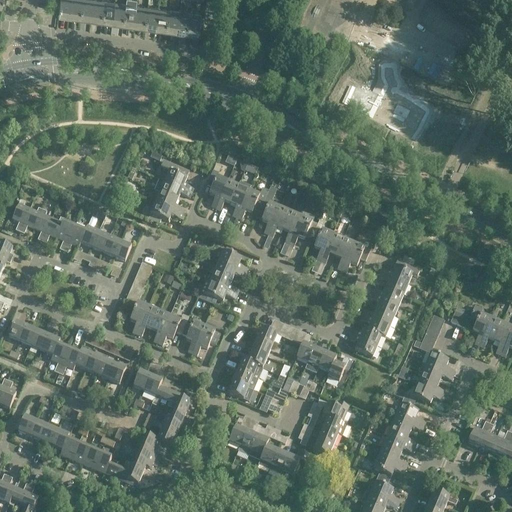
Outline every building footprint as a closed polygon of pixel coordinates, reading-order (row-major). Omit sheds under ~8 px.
[(60,0),(59,6),(58,13),(70,15),(71,0),(60,0)] [(80,16),(82,0),(71,0),(70,15),(80,16)] [(93,0),(82,0),(80,16),(91,18),(93,0)] [(102,19),(104,1),(94,0),(93,0),(91,18),(102,19)] [(137,1),(130,0),(126,0),(126,4),(123,22),(134,24),(137,6),(137,1)] [(115,3),(104,1),(102,19),(112,21),(115,3)] [(126,4),(115,3),(112,21),(123,22),(126,4)] [(147,8),(137,6),(134,24),(145,25),(147,8)] [(158,9),(147,8),(145,25),(156,27),(158,9)] [(169,11),(158,9),(156,27),(166,28),(169,11)] [(180,12),(169,11),(166,28),(177,30),(180,12)] [(190,14),(180,12),(177,30),(188,31),(190,14)] [(188,31),(199,33),(201,15),(190,14),(188,31)] [(161,169),(168,172),(164,183),(192,195),(194,190),(184,186),(186,180),(186,179),(189,173),(164,162),(161,169)] [(213,172),(208,183),(213,185),(209,196),(215,199),(211,209),(215,210),(227,183),(217,178),(218,174),(221,167),(216,165),(213,172)] [(192,195),(164,183),(159,181),(154,191),(160,193),(177,201),(180,195),(190,199),(192,195)] [(220,212),(224,203),(230,205),(238,187),(227,183),(215,210),(220,212)] [(236,208),(232,218),(237,220),(248,192),(238,187),(230,205),(236,208)] [(248,192),(237,220),(241,221),(245,212),(252,214),(253,211),(259,213),(263,202),(265,197),(262,195),(259,196),(248,192)] [(185,211),(175,207),(177,201),(160,193),(155,204),(182,216),(185,211)] [(263,202),(259,213),(264,215),(261,222),(268,225),(264,235),(268,237),(280,209),(270,205),(271,201),(266,198),(264,202),(263,202)] [(19,223),(15,231),(20,233),(30,210),(23,207),(25,203),(20,201),(12,220),(19,223)] [(155,204),(148,220),(159,225),(161,220),(168,222),(171,216),(181,220),(182,216),(155,204)] [(24,235),(27,227),(33,229),(42,210),(38,209),(37,213),(30,210),(20,233),(24,235)] [(268,237),(266,240),(271,242),(273,239),(277,229),(283,231),(290,213),(280,209),(268,237)] [(41,233),(37,241),(42,243),(52,219),(45,216),(47,213),(42,210),(33,229),(41,233)] [(290,213),(283,231),(289,234),(285,244),(283,247),(287,249),(289,246),(301,218),(290,213)] [(316,228),(317,225),(313,223),(315,218),(306,214),(303,213),(301,218),(289,246),(294,248),(298,238),(304,241),(306,237),(311,240),(316,228)] [(46,245),(49,236),(57,240),(63,224),(65,220),(60,218),(59,222),(52,219),(42,243),(46,245)] [(63,242),(59,251),(64,252),(74,229),(63,224),(57,240),(63,242)] [(332,235),(321,231),(316,228),(311,240),(317,242),(314,249),(320,251),(316,261),(320,263),(332,235)] [(72,246),(79,249),(81,244),(80,244),(85,234),(85,233),(74,229),(64,252),(68,254),(72,246)] [(98,233),(87,229),(85,233),(85,234),(80,244),(81,244),(91,249),(98,233)] [(91,249),(102,253),(109,238),(98,233),(91,249)] [(343,240),(332,235),(320,263),(325,265),(329,255),(335,258),(343,240)] [(102,253),(114,258),(120,243),(109,238),(102,253)] [(341,260),(337,270),(342,272),(353,244),(343,240),(335,258),(341,260)] [(0,254),(12,260),(14,256),(10,255),(13,248),(0,242),(0,254)] [(428,248),(426,246),(418,242),(416,247),(426,252),(428,248)] [(125,263),(131,248),(120,243),(114,258),(125,263)] [(357,267),(360,260),(365,263),(370,252),(353,244),(342,272),(346,274),(350,264),(357,267)] [(226,249),(224,253),(223,253),(219,264),(246,275),(248,271),(238,267),(241,260),(235,258),(237,253),(226,249)] [(0,268),(3,270),(6,263),(10,265),(12,260),(0,254),(0,268)] [(420,271),(403,264),(397,261),(395,268),(394,268),(392,274),(382,270),(380,274),(408,286),(412,276),(417,278),(420,271)] [(153,269),(142,264),(139,270),(150,274),(153,269)] [(232,282),(234,276),(244,280),(246,275),(219,264),(214,274),(232,282)] [(148,280),(149,278),(150,274),(139,270),(137,275),(148,280)] [(107,281),(120,282),(120,274),(108,273),(107,281)] [(237,296),(239,292),(229,288),(232,282),(214,274),(210,285),(237,296)] [(380,274),(378,279),(388,283),(385,289),(403,297),(408,286),(380,274)] [(135,281),(146,285),(148,280),(137,275),(135,281)] [(143,291),(146,285),(135,281),(132,286),(143,291)] [(199,299),(214,306),(216,300),(223,303),(225,297),(235,301),(237,296),(210,285),(205,283),(199,299)] [(141,296),(143,291),(132,286),(130,291),(141,296)] [(385,289),(383,295),(373,291),(371,295),(399,307),(403,297),(385,289)] [(139,302),(141,296),(130,291),(128,297),(139,302)] [(410,292),(407,299),(419,304),(422,297),(410,292)] [(371,295),(369,300),(379,304),(376,310),(394,318),(399,307),(371,295)] [(128,297),(125,302),(125,303),(136,307),(130,321),(136,324),(132,334),(137,336),(148,308),(138,304),(139,302),(128,297)] [(473,333),(480,315),(481,315),(483,311),(475,307),(470,319),(471,319),(467,330),(473,333)] [(137,336),(141,338),(145,328),(151,331),(159,313),(148,308),(137,336)] [(376,310),(374,316),(364,312),(362,317),(389,329),(394,318),(376,310)] [(461,315),(455,312),(450,323),(456,326),(461,315)] [(151,331),(157,333),(153,343),(158,345),(169,317),(159,313),(151,331)] [(461,328),(466,317),(461,315),(456,326),(461,328)] [(481,315),(480,315),(473,333),(479,336),(475,346),(479,347),(491,320),(481,315)] [(169,317),(158,345),(162,347),(166,337),(173,340),(176,333),(181,335),(186,324),(188,318),(183,316),(180,322),(169,317)] [(381,338),(385,339),(389,329),(362,317),(360,321),(370,325),(367,331),(381,338)] [(442,327),(444,322),(433,317),(431,323),(442,327)] [(461,328),(467,330),(471,319),(470,319),(466,317),(461,328)] [(484,349),(488,340),(494,342),(501,324),(491,320),(479,347),(484,349)] [(279,324),(273,322),(268,333),(274,335),(279,324)] [(8,328),(5,335),(9,336),(9,338),(20,343),(26,327),(15,323),(12,330),(8,328)] [(181,335),(187,338),(185,341),(192,344),(188,354),(192,355),(204,328),(193,323),(191,327),(186,324),(181,335)] [(440,333),(442,327),(431,323),(429,328),(440,333)] [(192,355),(197,357),(201,348),(207,350),(210,344),(215,346),(222,331),(206,324),(204,328),(192,355)] [(284,326),(279,324),(274,335),(277,336),(280,337),(284,326)] [(500,345),(496,355),(500,356),(511,329),(501,324),(494,342),(500,345)] [(284,326),(280,337),(285,340),(290,329),(284,326)] [(20,343),(31,347),(37,332),(26,327),(20,343)] [(437,338),(440,333),(429,328),(426,334),(437,338)] [(505,359),(509,349),(511,349),(511,328),(511,329),(500,356),(505,359)] [(290,329),(285,340),(291,342),(295,331),(290,329)] [(277,336),(274,335),(268,333),(261,330),(256,341),(280,351),(282,347),(274,343),(277,336)] [(367,331),(364,330),(361,336),(351,332),(349,336),(377,348),(381,338),(367,331)] [(295,331),(291,342),(296,344),(301,333),(295,331)] [(42,352),(48,337),(37,332),(31,347),(42,352)] [(296,344),(302,347),(296,359),(307,364),(314,349),(307,346),(311,338),(301,333),(296,344)] [(424,339),(435,344),(437,338),(426,334),(424,339)] [(349,336),(347,341),(357,345),(354,351),(372,359),(377,348),(349,336)] [(58,347),(60,342),(48,337),(42,352),(53,357),(57,347),(58,347)] [(424,339),(422,344),(422,345),(433,349),(435,344),(424,339)] [(267,358),(270,352),(278,355),(280,351),(256,341),(252,352),(267,358)] [(419,350),(430,355),(433,349),(422,345),(419,350)] [(53,357),(51,362),(58,365),(54,373),(58,375),(68,351),(58,347),(57,347),(53,357)] [(325,353),(314,349),(307,364),(318,369),(325,353)] [(58,375),(63,377),(66,368),(73,371),(75,366),(79,356),(68,351),(58,375)] [(93,356),(81,351),(79,356),(75,366),(86,371),(93,356)] [(257,368),(271,373),(272,369),(264,365),(267,358),(252,352),(247,363),(257,367),(257,368)] [(334,363),(336,358),(325,353),(318,369),(329,373),(329,374),(334,363)] [(453,378),(455,373),(445,369),(448,362),(430,355),(426,366),(453,378)] [(86,371),(97,376),(104,361),(93,356),(86,371)] [(329,373),(327,378),(339,383),(344,372),(348,373),(353,362),(349,360),(344,358),(341,366),(334,363),(329,374),(329,373)] [(97,376),(108,381),(115,365),(104,361),(97,376)] [(247,363),(242,361),(237,372),(253,378),(257,368),(257,367),(247,363)] [(108,381),(119,385),(126,370),(115,365),(108,381)] [(439,384),(441,378),(451,382),(453,378),(426,366),(421,376),(439,384)] [(151,377),(140,372),(133,387),(144,392),(151,377)] [(237,372),(233,383),(248,390),(253,392),(258,381),(253,378),(237,372)] [(444,399),(446,394),(436,390),(439,384),(421,376),(417,387),(444,399)] [(160,387),(162,382),(151,377),(144,392),(155,397),(156,397),(160,387)] [(287,380),(283,391),(288,393),(293,382),(287,380)] [(0,401),(9,382),(4,381),(0,389),(0,388),(0,401)] [(16,396),(9,392),(13,384),(9,382),(0,401),(0,406),(9,411),(16,396)] [(299,385),(293,382),(288,393),(294,396),(299,385)] [(233,383),(228,394),(243,401),(249,403),(253,392),(248,390),(233,383)] [(304,387),(299,385),(294,396),(299,398),(304,387)] [(155,397),(154,401),(158,403),(160,399),(169,403),(167,407),(171,408),(172,404),(177,406),(182,396),(160,387),(156,397),(155,397)] [(305,401),(309,392),(310,390),(306,388),(304,387),(299,398),(305,401)] [(414,405),(416,400),(430,405),(432,399),(442,403),(444,399),(417,387),(412,397),(405,395),(403,400),(414,405)] [(286,399),(275,394),(272,400),(283,405),(286,399)] [(186,415),(191,404),(187,402),(188,399),(182,396),(177,406),(172,404),(171,408),(176,410),(186,415)] [(265,397),(263,402),(270,405),(272,400),(265,397)] [(270,405),(270,406),(281,410),(283,405),(272,400),(270,405)] [(423,429),(425,424),(416,420),(418,414),(412,411),(414,405),(403,400),(396,417),(423,429)] [(327,418),(342,424),(349,408),(337,403),(335,408),(319,401),(317,405),(325,409),(322,416),(327,418)] [(267,411),(278,416),(281,410),(270,406),(269,407),(267,411)] [(176,410),(173,417),(168,415),(166,419),(181,426),(186,415),(176,410)] [(150,426),(154,417),(148,415),(145,423),(150,426)] [(18,432),(29,437),(36,422),(24,417),(18,432)] [(409,435),(412,429),(422,433),(423,429),(396,417),(391,427),(409,435)] [(338,436),(341,437),(346,425),(342,424),(327,418),(323,429),(338,436)] [(161,430),(176,437),(181,426),(166,419),(161,430)] [(239,419),(229,443),(240,448),(246,432),(240,430),(243,421),(239,419)] [(29,437),(40,442),(47,427),(36,422),(29,437)] [(468,444),(479,448),(489,425),(485,423),(481,431),(474,428),(468,444)] [(490,453),(497,438),(490,435),(493,427),(489,425),(479,448),(490,453)] [(40,442),(51,447),(58,431),(47,427),(40,442)] [(240,448),(238,452),(249,457),(261,429),(257,427),(253,435),(246,432),(240,448)] [(391,427),(387,438),(414,450),(416,445),(406,441),(409,435),(391,427)] [(114,440),(120,442),(124,431),(119,429),(114,440)] [(269,442),(262,439),(265,431),(261,429),(249,457),(260,462),(266,447),(267,447),(269,442)] [(318,440),(333,447),(338,436),(323,429),(318,440)] [(172,448),(176,437),(161,430),(157,441),(162,444),(172,448)] [(51,447),(62,451),(67,441),(69,436),(58,431),(51,447)] [(503,441),(497,438),(490,453),(501,458),(511,434),(507,433),(503,441)] [(511,444),(511,445),(511,444),(511,434),(501,458),(511,462),(511,444)] [(147,437),(142,448),(157,455),(162,444),(157,441),(147,437)] [(387,438),(382,449),(400,456),(403,450),(412,454),(414,450),(387,438)] [(313,451),(328,458),(333,447),(318,440),(313,451)] [(72,461),(78,446),(67,441),(62,451),(60,456),(72,461)] [(89,451),(78,446),(72,461),(83,466),(89,451)] [(260,462),(258,466),(269,471),(277,452),(267,447),(266,447),(260,462)] [(137,459),(147,464),(146,468),(150,470),(157,455),(142,448),(137,459)] [(382,449),(378,459),(405,471),(407,466),(397,462),(400,456),(382,449)] [(100,455),(89,451),(83,466),(94,471),(100,455)] [(299,461),(305,464),(309,455),(299,451),(295,459),(288,456),(282,472),(293,476),(299,461)] [(269,471),(280,476),(282,472),(288,456),(277,452),(269,471)] [(105,475),(109,465),(111,460),(100,455),(94,471),(105,475)] [(146,468),(147,464),(137,459),(134,466),(126,462),(124,467),(143,475),(146,468)] [(405,471),(378,459),(373,470),(380,473),(377,478),(388,483),(394,471),(403,475),(405,471)] [(109,465),(105,475),(127,485),(131,475),(122,471),(109,465)] [(127,485),(132,487),(134,484),(138,486),(143,475),(124,467),(122,471),(131,475),(127,485)] [(0,496),(8,478),(4,476),(0,484),(0,483),(0,496)] [(0,496),(0,502),(9,506),(16,491),(9,488),(12,479),(8,478),(0,496)] [(377,478),(370,495),(398,507),(400,502),(390,498),(393,491),(386,488),(388,483),(377,478)] [(16,491),(9,506),(13,508),(15,503),(22,506),(30,487),(26,485),(22,494),(16,491)] [(22,506),(26,507),(36,511),(39,506),(36,504),(38,500),(31,497),(35,489),(30,487),(22,506)] [(429,503),(444,509),(447,503),(456,506),(457,502),(434,492),(429,503)] [(370,495),(366,505),(380,511),(383,511),(386,507),(396,511),(398,507),(370,495)] [(425,511),(443,511),(444,509),(429,503),(425,511)]
